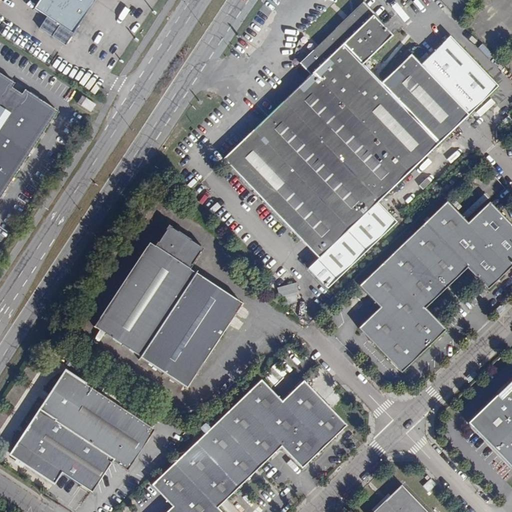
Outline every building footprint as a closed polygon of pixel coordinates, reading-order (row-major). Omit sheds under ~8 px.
[(51,37),(61,44),(64,46),(93,0),(38,0),(33,8),(46,17),(59,25),(51,37)] [(314,74),(223,161),(318,259),(307,270),(327,290),(396,224),(378,205),(501,88),(452,37),(423,65),(412,55),(382,84),(364,66),(395,37),(365,6),(303,65),(314,74)] [(38,29),(51,37),(59,25),(46,17),(38,29)] [(51,110),(39,102),(40,101),(37,99),(36,100),(25,93),(26,92),(22,90),(20,93),(22,94),(20,96),(8,88),(9,85),(11,86),(13,83),(9,81),(8,82),(0,76),(0,193),(3,188),(4,189),(7,184),(6,184),(13,173),(14,174),(17,170),(16,169),(23,157),(24,158),(27,154),(26,154),(33,143),(34,143),(37,139),(36,139),(43,128),(44,129),(47,125),(46,124),(55,110),(52,109),(51,110)] [(94,104),(81,96),(76,104),(89,112),(94,104)] [(511,127),(511,122),(508,117),(500,122),(502,124),(497,128),(502,135),(507,131),(511,127)] [(447,201),(359,285),(379,307),(358,327),(401,372),(445,330),(425,309),(467,269),(487,290),(511,265),(511,225),(490,202),(468,223),(447,201)] [(150,244),(94,328),(192,391),(248,308),(191,271),(206,249),(170,227),(156,249),(150,244)] [(285,305),(296,302),(297,284),(276,289),(279,298),(283,297),(285,305)] [(155,430),(66,372),(10,455),(53,483),(60,472),(92,493),(114,460),(128,469),(155,430)] [(260,380),(151,485),(172,507),(166,511),(221,511),(217,507),(280,446),(301,468),(345,425),(303,381),(281,402),(260,380)] [(511,380),(468,423),(511,468),(511,380)] [(436,486),(428,476),(425,479),(428,483),(423,488),(428,494),(436,486)] [(425,511),(401,487),(375,511),(425,511)]
